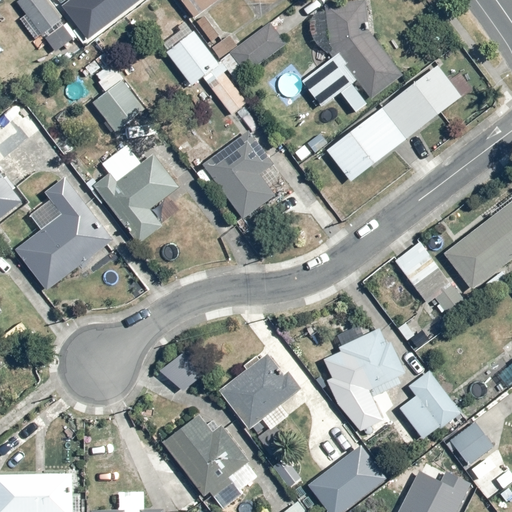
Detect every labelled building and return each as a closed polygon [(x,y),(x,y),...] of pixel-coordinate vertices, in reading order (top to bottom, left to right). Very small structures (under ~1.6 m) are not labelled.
[(47,35),(65,21),(50,0),(21,0),(18,3),(45,37),(47,35)] [(68,18),(82,37),(86,43),(102,31),(96,22),(100,19),(88,2),(91,0),(50,0),(65,21),(68,18)] [(180,0),(199,24),(195,27),(219,59),(238,45),(229,33),(224,36),(205,11),(218,0),(180,0)] [(357,113),(406,76),(384,47),(386,45),(381,38),(375,43),(367,32),(372,31),(372,21),(368,21),(364,0),(361,0),(329,3),(313,39),(333,58),(304,81),(323,107),(340,93),(357,113)] [(65,21),(47,35),(61,53),(82,37),(68,18),(65,21)] [(219,59),(236,83),(287,44),(270,21),(238,45),(219,59)] [(219,59),(195,27),(166,49),(194,85),(202,79),(231,116),(236,111),(255,135),(269,125),(236,83),(219,59)] [(146,109),(107,55),(91,67),(109,91),(95,101),(116,131),(146,109)] [(354,182),(473,91),(460,73),(451,80),(439,65),(329,149),(354,182)] [(277,198),(270,189),(284,179),(272,163),(250,131),(205,163),(246,220),(277,198)] [(100,203),(106,198),(141,244),(164,226),(151,209),(179,188),(154,155),(142,164),(126,143),(102,162),(109,172),(98,181),(94,175),(85,182),(100,203)] [(0,171),(0,218),(23,202),(0,171)] [(89,207),(67,177),(46,192),(50,197),(29,213),(42,230),(17,248),(48,290),(112,242),(86,209),(89,207)] [(511,200),(485,221),(475,207),(443,231),(454,245),(445,252),(473,289),(511,258),(511,200)] [(474,306),(421,240),(396,261),(429,302),(434,298),(454,322),(474,306)] [(371,389),(375,396),(402,382),(399,377),(408,372),(393,341),(390,343),(381,327),(324,357),(335,377),(328,380),(341,405),(371,389)] [(265,419),(270,426),(258,435),(272,455),(290,442),(278,425),(291,416),(284,405),(298,395),(296,393),(303,388),(290,369),(283,374),(270,355),(222,389),(250,429),(265,419)] [(404,395),(408,400),(401,406),(424,439),(461,412),(431,370),(409,386),(412,390),(404,395)] [(207,423),(201,415),(165,441),(205,496),(211,492),(223,508),(245,492),(243,488),(258,477),(215,418),(207,423)] [(475,421),(450,439),(471,466),(496,448),(475,421)] [(344,511),(388,480),(362,446),(311,484),(331,511),(344,511)] [(73,511),(74,493),(84,493),(84,473),(0,474),(0,511),(73,511)] [(93,491),(92,511),(166,511),(166,509),(144,508),(144,492),(122,491),(93,491)] [(307,511),(299,500),(283,511),(307,511)]
